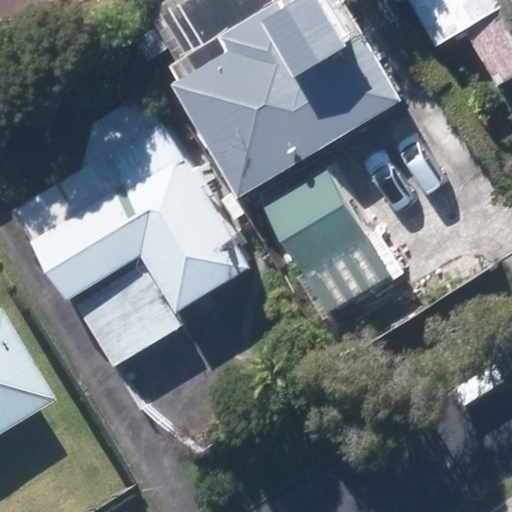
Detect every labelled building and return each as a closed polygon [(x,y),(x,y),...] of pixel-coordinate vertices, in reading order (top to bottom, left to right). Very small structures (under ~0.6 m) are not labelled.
[(0,0),(0,39),(70,0),(0,0)] [(263,30),(188,76),(259,191),(422,91),(365,0),(307,0),(294,8),(327,62),(295,82),(263,30)] [(511,2),(511,0),(427,0),(447,37),(511,2)] [(214,290),(265,262),(220,181),(226,178),(215,158),(207,163),(163,83),(109,113),(101,161),(34,198),(126,362),(197,323),(188,308),(200,301),(208,315),(223,307),(214,290)] [(340,161),(278,197),(320,269),(382,232),(340,161)] [(0,312),(0,436),(54,404),(0,312)]
